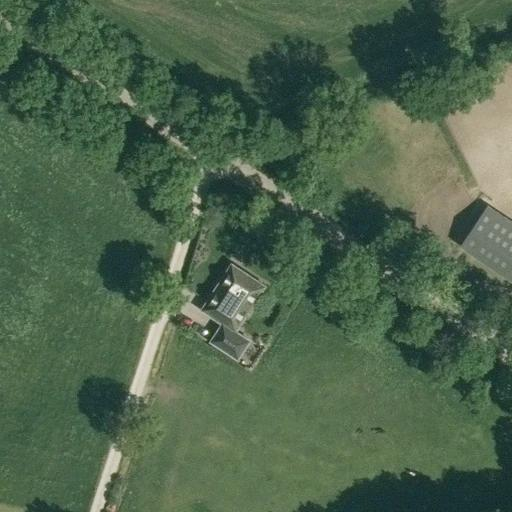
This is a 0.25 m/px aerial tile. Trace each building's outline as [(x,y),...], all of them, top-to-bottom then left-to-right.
[(511,276),(511,223),(488,207),(463,243),(511,276)] [(260,226),(254,236),(278,249),(284,239),(260,226)] [(303,268),(311,273),(316,266),(308,261),(303,268)] [(265,286),(232,264),(202,310),(235,332),(265,286)] [(307,276),(299,270),(287,289),(295,294),(307,276)]
